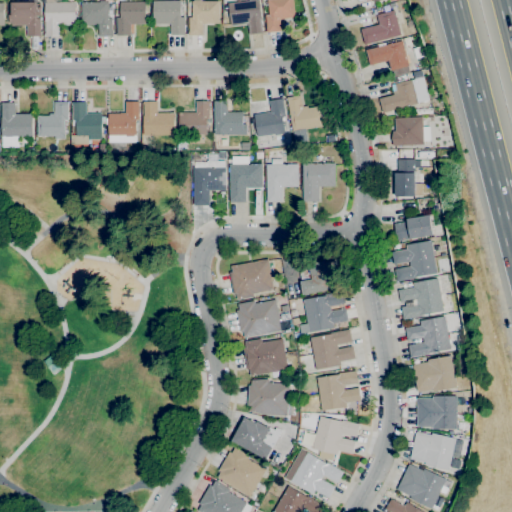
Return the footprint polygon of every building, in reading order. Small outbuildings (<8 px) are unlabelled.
[(59,36),(45,36),(45,3),(46,3),(45,0),(55,0),(55,2),(76,2),(76,24),(59,25),(59,36)] [(188,35),(188,31),(189,31),(189,17),(192,17),(192,1),(194,1),(194,0),(201,0),(202,1),(218,0),(219,23),(202,23),(202,35),(188,35)] [(249,34),(247,23),(231,25),(228,3),(249,0),(259,0),(263,33),(249,34)] [(267,32),(265,14),(268,14),(267,0),(292,0),(295,19),(282,20),(283,31),(267,32)] [(112,36),(98,36),(98,24),(81,24),(82,1),(109,2),(108,18),(112,18),(112,36)] [(117,35),(117,17),(120,17),(120,2),(145,1),(146,24),(130,24),(130,35),(117,35)] [(184,34),(170,34),(170,24),(153,24),(153,1),(181,1),(181,16),(184,16),(184,34)] [(40,36),(27,36),(26,25),(11,25),(11,23),(9,23),(9,14),(12,14),(12,2),(36,2),(37,15),(40,15),(40,36)] [(364,44),(360,29),(378,24),(376,15),(394,10),(401,35),(364,44)] [(408,27),(406,21),(412,19),(414,25),(408,27)] [(390,70),(388,60),(369,65),(366,50),(402,40),(408,65),(390,70)] [(415,80),(413,72),(421,70),(423,78),(415,80)] [(382,113),(378,98),(393,94),(390,85),(411,79),(413,84),(416,83),(420,96),(416,97),(418,103),(382,113)] [(293,131),(287,97),(300,95),(302,107),(308,106),(308,108),(320,106),(320,109),(319,109),(322,126),(293,131)] [(257,137),(253,114),(271,111),(269,100),(283,98),(286,116),(283,116),(285,132),(282,132),(283,133),(276,134),(275,133),(257,137)] [(247,134),(214,134),(214,117),(211,117),(211,108),(214,108),(214,100),(227,100),(228,112),(243,111),(243,115),(248,115),(248,124),(247,124),(247,134)] [(175,134),(143,134),(143,101),(157,101),(157,112),(174,112),(175,134)] [(205,136),(197,136),(197,135),(179,135),(179,112),(196,112),(196,101),(210,101),(210,104),(210,119),(208,119),(207,134),(205,134),(205,136)] [(2,147),(1,103),(14,102),(15,114),(32,113),(33,135),(18,136),(19,147),(2,147)] [(65,139),(55,139),(55,136),(37,136),(37,115),(49,115),(49,113),(54,113),(54,102),(68,102),(68,119),(65,119),(65,139)] [(71,144),(71,136),(77,136),(76,120),(72,120),(72,105),(71,102),(86,102),(86,113),(102,112),(102,116),(106,116),(106,123),(102,123),(102,139),(89,139),(89,135),(87,135),(88,144),(71,144)] [(136,142),(108,142),(108,113),(125,113),(125,102),(140,102),(140,119),(136,119),(136,142)] [(392,145),(392,131),(394,131),(393,117),(422,117),(423,144),(392,145)] [(187,150),(178,150),(178,140),(186,140),(187,150)] [(246,202),(230,202),(229,164),(232,164),(232,156),(249,156),(249,164),(261,164),(262,187),(246,187),(246,202)] [(282,201),(267,201),(266,164),(270,164),(270,158),(283,158),(283,164),(298,164),(298,186),(281,186),(282,201)] [(395,197),(395,173),(397,173),(397,159),(414,159),(414,173),(415,196),(395,197)] [(209,205),(193,205),(193,162),(206,162),(206,160),(224,160),(224,167),(225,167),(226,190),(209,190),(209,205)] [(318,201),(302,201),(302,163),(335,163),(335,186),(318,186),(318,201)] [(397,241),(394,224),(406,221),(406,219),(429,215),(433,235),(397,241)] [(397,281),(395,269),(410,266),(409,262),(393,264),(391,252),(406,249),(406,245),(430,240),(436,273),(413,276),(414,278),(397,281)] [(237,299),(236,293),(233,294),(229,272),(232,272),(231,266),(268,259),(273,290),(253,293),(254,296),(237,299)] [(303,294),(298,261),(309,259),(309,264),(324,261),(324,263),(338,261),(342,288),(303,294)] [(403,320),(401,307),(417,304),(416,299),(400,302),(398,290),(413,287),(412,282),(437,278),(443,311),(421,315),(421,316),(403,320)] [(309,332),(303,299),(325,295),(325,294),(343,291),(345,303),(330,306),(331,311),(346,308),(348,320),(333,323),(334,327),(309,332)] [(244,337),(242,331),(240,332),(236,310),(238,310),(237,304),(253,301),(254,303),(276,299),(281,330),(244,337)] [(410,358),(408,345),(423,342),(422,337),(407,340),(405,328),(420,325),(419,320),(444,316),(450,349),(428,353),(428,354),(410,358)] [(316,369),(310,338),(330,334),(330,333),(349,329),(352,341),(337,344),(338,349),(353,346),(355,358),(340,361),(340,364),(316,369)] [(250,376),(249,369),(247,369),(243,348),(245,348),(244,342),(261,339),(261,342),(282,338),(287,370),(250,376)] [(417,392),(412,364),(427,362),(427,359),(451,355),(453,373),(463,371),(464,377),(457,378),(456,375),(454,376),(456,388),(433,392),(432,390),(417,392)] [(322,411),(316,378),(338,374),(338,373),(355,370),(357,383),(343,385),(344,390),(358,388),(360,400),(345,403),(346,407),(322,411)] [(287,415),(249,411),(250,406),(247,406),(248,385),(251,386),(252,380),(268,379),(268,383),(289,384),(287,415)] [(466,429),(432,429),(432,426),(417,426),(417,399),(433,399),(433,396),(456,396),(456,397),(464,397),(464,405),(456,405),(456,417),(466,417),(466,429)] [(336,455),(312,449),(320,416),(341,421),(342,420),(359,424),(356,437),(341,433),(340,438),(355,441),(352,453),(338,450),(336,455)] [(266,459),(232,440),(244,417),(256,423),(257,421),(270,428),(269,429),(272,430),(272,429),(274,430),(276,427),(282,430),(266,459)] [(448,470),(425,464),(426,463),(410,459),(416,432),(431,435),(432,433),(455,438),(455,439),(463,441),(460,452),(453,450),(448,470)] [(250,496),(217,477),(220,472),(218,470),(229,451),(231,453),(235,447),(249,456),(247,459),(265,469),(250,496)] [(328,497),(314,489),(312,493),(284,477),(301,449),(307,453),(308,452),(326,463),(327,463),(343,472),(337,482),(323,474),(320,479),(334,487),(328,497)] [(432,508),(413,498),(413,497),(397,489),(409,464),(423,471),(424,468),(446,478),(432,508)] [(240,511),(201,511),(198,510),(201,505),(199,504),(209,485),(211,487),(215,481),(229,489),(228,492),(246,503),(240,511)] [(273,511),(288,486),(307,496),(307,495),(324,505),(320,511),(311,511),(304,508),(301,511),(273,511)] [(390,511),(385,509),(391,499),(404,506),(407,502),(423,511),(390,511)]
